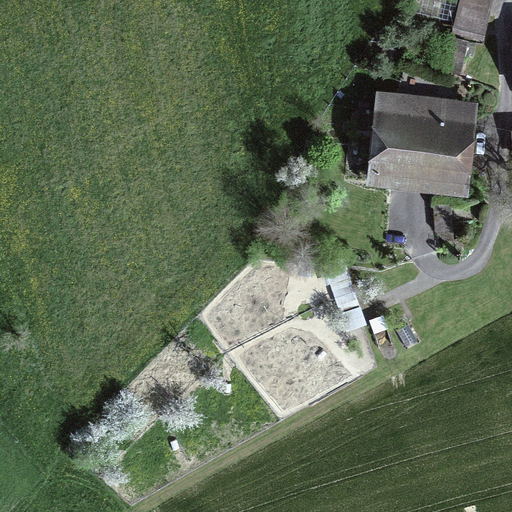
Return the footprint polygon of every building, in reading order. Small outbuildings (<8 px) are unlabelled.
[(457,25),(481,31),(489,0),(460,0),(457,11),(460,11),(457,25)] [(459,71),(466,40),(453,37),(446,68),(459,71)] [(468,120),(381,110),(374,172),(462,181),(468,120)] [(347,278),(332,283),(342,311),(357,306),(347,278)] [(415,343),(408,327),(395,332),(402,349),(415,343)]
